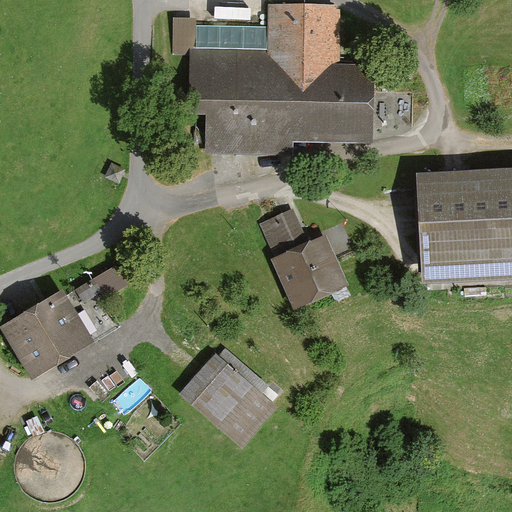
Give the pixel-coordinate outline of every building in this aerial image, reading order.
[(206,141),(384,143),(385,73),(343,72),(344,16),(272,15),(271,54),(207,53),(206,141)] [(126,175),(114,169),(108,179),(121,185),(126,175)] [(511,181),(431,187),(438,279),(511,273),(511,181)] [(295,214),(268,228),(313,312),(359,287),(335,241),(316,252),(295,214)] [(117,266),(93,281),(103,298),(127,284),(117,266)] [(107,346),(78,296),(17,331),(46,381),(107,346)] [(293,412),(229,360),(199,396),(262,449),(293,412)] [(0,460),(14,452),(0,428),(0,460)]
